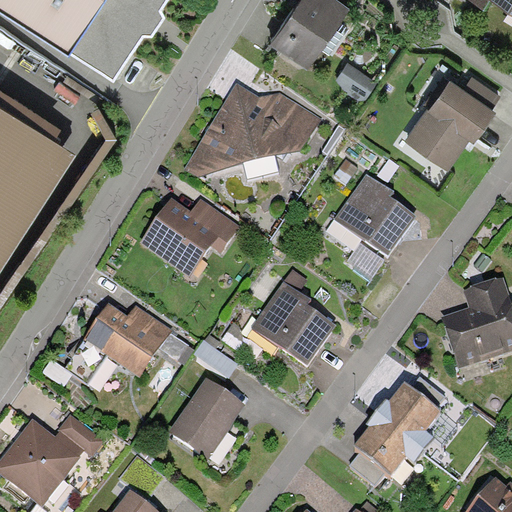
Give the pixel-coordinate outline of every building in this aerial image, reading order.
[(0,0),(0,12),(109,85),(166,0),(0,0)] [(318,0),(303,0),(271,47),(304,70),(342,16),(318,0)] [(318,0),(342,16),(353,0),(318,0)] [(511,0),(465,0),(463,4),(479,15),(488,0),(490,0),(511,13),(511,0)] [(354,59),(338,80),(365,101),(382,80),(354,59)] [(453,92),(411,149),(444,174),(467,143),(471,146),(490,120),(453,92)] [(235,100),(187,180),(202,190),(249,183),(284,170),(302,157),(317,125),(278,102),(257,109),(235,100)] [(0,268),(69,161),(0,117),(0,268)] [(366,191),(336,232),(386,268),(412,232),(388,215),(392,210),(366,191)] [(175,217),(147,255),(188,286),(216,248),(224,254),(236,239),(204,215),(193,230),(175,217)] [(285,296),(293,302),(302,290),(293,284),(285,296)] [(285,296),(254,338),(305,376),(332,340),(308,323),(313,316),(293,302),(285,296)] [(473,322),(446,331),(462,377),(511,360),(511,336),(499,296),(468,307),(473,322)] [(112,324),(91,358),(141,390),(170,345),(135,323),(128,334),(112,324)] [(205,355),(197,365),(227,387),(235,377),(205,355)] [(404,406),(429,425),(440,410),(416,391),(404,406)] [(206,398),(172,445),(206,469),(240,423),(206,398)] [(404,406),(351,473),(383,498),(406,470),(417,479),(435,456),(424,447),(436,431),(429,425),(404,406)] [(72,431),(62,444),(83,460),(87,463),(97,450),(72,431)] [(31,436),(0,476),(0,482),(38,511),(43,511),(83,460),(62,444),(54,454),(31,436)] [(131,505),(141,511),(161,486),(137,468),(117,493),(131,505)] [(511,511),(511,501),(507,498),(499,507),(505,511),(511,511)] [(489,499),(478,511),(505,511),(499,507),(489,499)]
